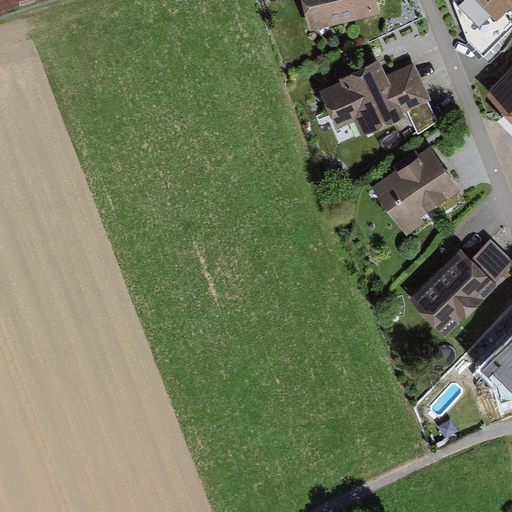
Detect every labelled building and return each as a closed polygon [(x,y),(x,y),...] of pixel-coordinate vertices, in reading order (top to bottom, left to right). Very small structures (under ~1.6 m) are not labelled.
[(381,0),(315,0),(321,24),(384,9),(381,0)] [(511,0),(486,0),(503,16),(511,6),(511,0)] [(389,78),(382,63),(347,79),(350,85),(333,92),(349,125),(365,118),(371,131),(406,115),(403,109),(428,98),(413,67),(389,78)] [(511,78),(498,93),(511,106),(511,78)] [(439,148),(381,186),(407,225),(465,186),(439,148)] [(469,251),(419,297),(449,329),(511,271),(511,263),(494,244),(477,259),(469,251)] [(511,342),(483,370),(507,388),(511,392),(511,342)]
